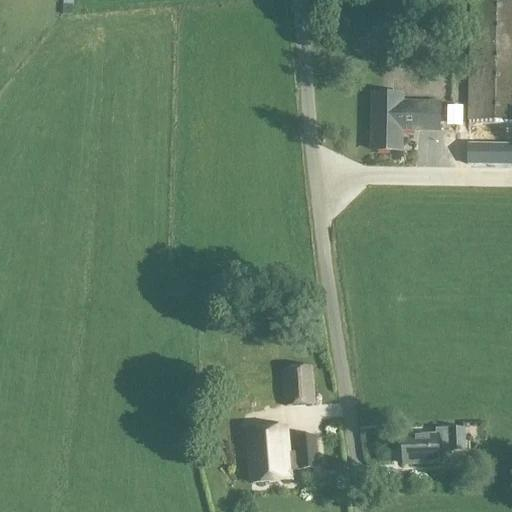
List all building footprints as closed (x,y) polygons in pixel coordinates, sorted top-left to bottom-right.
[(441,104),(403,103),(403,95),(374,95),(373,153),(402,153),(402,132),(440,132),(441,104)] [(447,120),(462,120),(462,106),(447,106),(447,120)] [(468,166),(511,166),(511,146),(468,146),(468,166)] [(229,311),(229,332),(263,333),(263,329),(293,329),(294,315),(264,314),(264,312),(229,311)] [(285,408),(315,406),(314,368),(282,370),(285,408)] [(318,436),(296,438),(297,453),(289,453),(287,429),(247,432),(251,484),(292,481),(291,472),(320,469),(318,436)] [(464,429),(448,430),(448,437),(449,452),(449,453),(465,453),(464,429)] [(404,466),(440,465),(439,452),(449,452),(448,437),(403,438),(404,466)]
